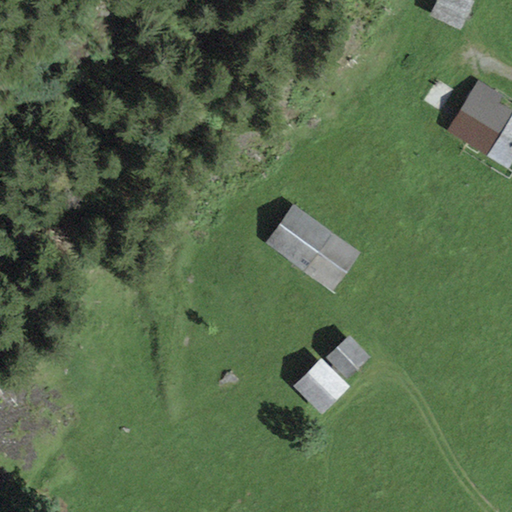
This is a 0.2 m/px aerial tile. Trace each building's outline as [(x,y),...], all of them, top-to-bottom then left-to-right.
[(462,0),(442,0),(437,11),(456,21),(466,2),(462,0)] [(482,146),(506,161),(511,151),(511,115),(493,104),(499,94),(480,82),(453,128),(470,138),(465,146),(477,153),(482,146)] [(271,242),(331,285),(355,251),(296,208),(271,242)] [(347,339),(330,354),(346,371),(362,355),(347,339)] [(300,384),(321,405),(342,384),(320,363),(300,384)]
